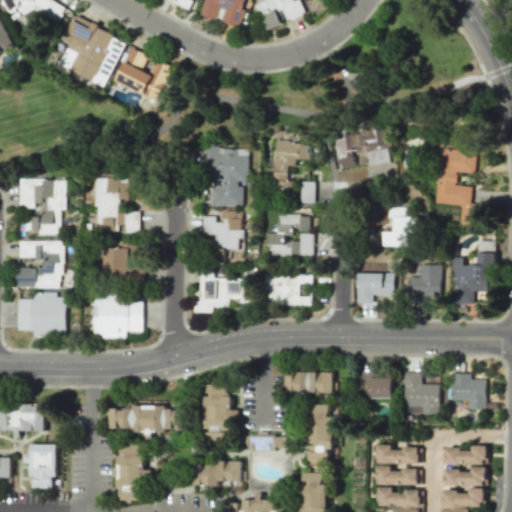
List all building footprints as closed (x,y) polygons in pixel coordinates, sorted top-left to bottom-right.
[(67,8),(53,0),(10,0),(7,6),(17,12),(18,10),(29,16),(33,9),(58,24),(67,8)] [(171,0),(188,8),(191,0),(171,0)] [(246,0),(206,0),(203,16),(219,20),(219,22),(240,27),(246,0)] [(282,24),(278,12),(283,9),(288,21),(306,14),(300,0),(294,0),(293,0),(266,0),(256,4),(266,30),(282,24)] [(0,54),(13,49),(0,15),(0,54)] [(59,67),(107,85),(125,37),(75,18),(73,22),(69,21),(62,40),(69,42),(59,67)] [(115,80),(157,101),(174,68),(152,57),(132,47),(115,80)] [(367,166),(391,162),(387,128),(335,135),(339,168),(354,166),(352,150),(365,148),(367,166)] [(436,202),(462,205),(460,223),(477,224),(479,204),(471,203),(473,186),(457,185),(458,171),(474,173),(478,131),(461,129),(459,150),(441,148),(436,202)] [(273,192),(289,192),(289,202),(300,202),(300,181),(287,181),(287,166),(295,166),(295,159),(311,159),(311,141),(273,141),(273,192)] [(248,148),(203,148),(203,179),(224,179),(223,186),(211,186),(211,205),(242,206),(242,184),(248,184),(248,148)] [(96,228),(126,228),(126,232),(140,232),(140,211),(120,211),(120,199),(127,199),(127,177),(96,177),(96,228)] [(61,234),(61,209),(66,209),(66,179),(20,179),(20,206),(41,206),(41,217),(31,217),(31,234),(61,234)] [(314,181),(302,181),(302,202),(314,202),(314,181)] [(390,215),(410,216),(411,207),(390,207),(390,215)] [(202,218),(203,234),(215,234),(215,247),(238,247),(238,237),(242,237),(242,210),(222,211),(223,218),(202,218)] [(271,257),(314,255),(313,233),(299,234),(300,241),(290,241),(290,235),(292,235),(291,230),(310,229),(309,214),(278,215),(279,233),(270,233),(271,257)] [(383,232),(383,246),(415,247),(416,217),(394,216),(394,232),(383,232)] [(464,257),(452,257),(451,269),(454,269),(454,303),(474,303),(474,290),(487,291),(487,279),(495,279),(496,240),(478,240),(478,252),(479,252),(479,264),(471,264),(471,265),(464,265),(464,257)] [(17,287),(63,287),(63,241),(20,241),(20,258),(41,258),(41,268),(17,268),(17,287)] [(442,264),(421,264),(421,277),(409,276),(409,296),(441,296),(442,264)] [(253,279),(213,278),(214,271),(201,270),(200,301),(195,301),(195,312),(213,312),(213,307),(230,307),(230,301),(252,302),(253,279)] [(312,305),(313,274),(266,273),(265,304),(312,305)] [(358,273),(394,273),(394,294),(373,294),(373,303),(357,303),(357,294),(354,294),(354,288),(358,288),(358,284),(358,273)] [(67,336),(67,297),(58,297),(58,292),(34,292),(34,299),(19,299),(19,330),(34,330),(34,335),(67,336)] [(144,296),(95,295),(95,337),(127,337),(127,331),(143,331),(144,296)] [(287,372),(334,372),(333,393),(286,392),(287,372)] [(361,372),(372,372),(372,373),(392,373),(392,398),(361,398),(361,372)] [(405,372),(422,372),(422,384),(439,384),(439,413),(422,414),(422,406),(405,406),(405,372)] [(472,373),(452,373),(452,392),(453,392),(453,395),(452,395),(452,400),(469,400),(469,409),(487,409),(487,378),(472,378),(472,373)] [(206,385),(232,385),(232,439),(206,439),(206,385)] [(0,402),(45,403),(45,430),(0,430),(0,402)] [(305,404),(333,404),(333,453),(305,453),(305,404)] [(110,429),(110,406),(189,407),(189,430),(110,429)] [(118,497),(119,443),(145,443),(143,498),(118,497)] [(33,488),(32,444),(58,444),(58,488),(33,488)] [(378,444),(423,445),(422,462),(377,461),(378,444)] [(442,445),(487,445),(487,464),(442,464),(442,445)] [(0,475),(0,449),(15,450),(15,476),(0,475)] [(195,459),(243,460),(243,485),(195,484),(195,459)] [(378,467),(424,467),(424,482),(378,482),(378,467)] [(443,467),(490,467),(489,486),(442,485),(443,467)] [(300,511),(301,472),(326,472),(326,511),(300,511)] [(380,487),(424,487),(424,505),(380,505),(380,487)] [(440,488),(486,488),(486,505),(440,505),(440,488)] [(233,511),(233,499),(288,501),(287,511),(233,511)]
